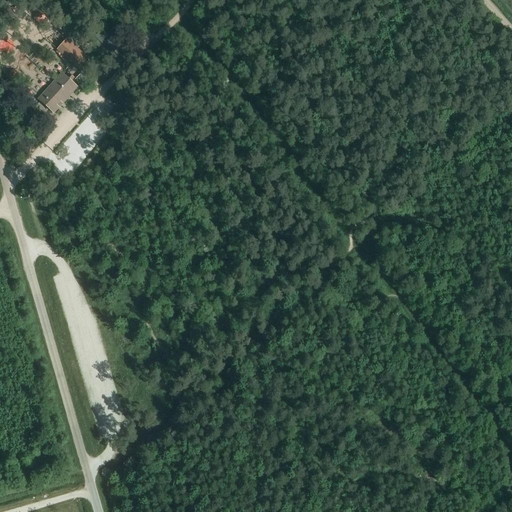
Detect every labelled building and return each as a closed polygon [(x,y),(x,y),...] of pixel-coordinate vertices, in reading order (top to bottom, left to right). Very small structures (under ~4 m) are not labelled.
[(20,29),(31,14),(22,7),(11,23),(20,29)] [(78,69),(88,58),(66,39),(64,42),(60,38),(54,45),(58,48),(57,50),(78,69)] [(13,66),(15,53),(11,50),(5,51),(3,59),(2,65),(8,69),(13,66)] [(53,113),(77,87),(62,74),(38,100),(53,113)] [(21,93),(22,90),(22,87),(21,85),(20,83),(18,82),(15,82),(13,82),(10,83),(9,85),(8,88),(8,90),(8,92),(11,95),(13,96),(15,96),(17,96),(19,95),(21,93)] [(120,98),(126,93),(119,86),(113,92),(120,98)] [(112,125),(120,116),(114,110),(106,119),(112,125)] [(76,272),(68,275),(72,285),(80,282),(76,272)] [(110,352),(122,349),(121,343),(109,346),(110,352)]
